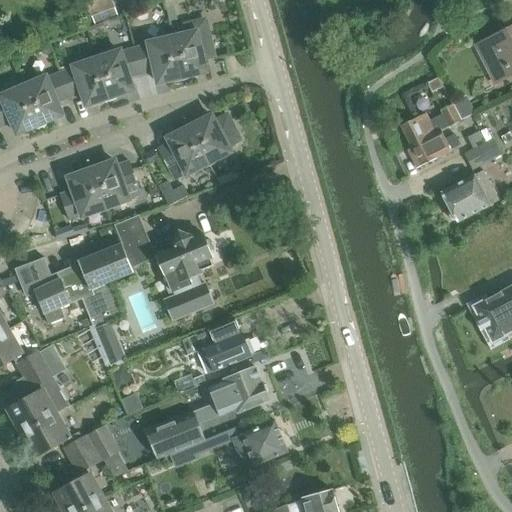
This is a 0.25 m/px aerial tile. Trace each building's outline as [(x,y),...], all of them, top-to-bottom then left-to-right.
[(111,0),(93,0),(85,3),(93,26),(118,16),(111,0)] [(184,3),(183,0),(169,0),(163,3),(166,10),(184,3)] [(178,18),(175,8),(166,11),(169,21),(178,18)] [(174,34),(170,35),(182,82),(185,81),(189,80),(192,78),(195,75),(206,72),(203,61),(215,58),(208,29),(207,30),(204,26),(201,24),(198,22),(194,21),(190,24),(188,27),(187,31),(187,35),(185,35),(182,34),(178,34),(174,34)] [(511,30),(477,48),(491,75),(508,66),(511,74),(511,30)] [(162,40),(159,42),(148,45),(149,46),(134,50),(141,74),(155,71),(158,84),(169,81),(172,82),(175,83),(179,83),(182,82),(170,35),(167,36),(164,38),(162,40)] [(48,45),(39,48),(41,53),(46,56),(51,54),(48,45)] [(98,55),(95,56),(110,102),(114,101),(117,99),(120,97),(123,94),(133,91),(129,78),(141,74),(134,50),(120,53),(120,51),(109,55),(105,54),(102,54),(98,55)] [(86,61),(84,63),(73,67),(74,68),(59,74),(69,98),(82,93),(86,106),(97,102),(102,103),(106,103),(110,102),(95,56),(92,57),(89,59),(86,61)] [(57,103),(69,98),(59,74),(47,78),(46,77),(36,82),(32,81),(28,82),(24,82),(21,84),(40,128),(47,125),(52,119),(63,115),(57,103)] [(439,79),(428,84),(432,93),(443,88),(439,79)] [(2,98),(0,98),(0,127),(12,122),(17,135),(28,130),(32,130),(36,130),(40,128),(21,84),(18,85),(16,87),(13,90),(11,92),(1,97),(2,98)] [(400,126),(410,147),(426,140),(425,139),(439,131),(459,122),(452,106),(441,112),(442,115),(428,122),(424,114),(400,126)] [(187,124),(209,167),(210,168),(213,166),(216,164),(218,161),(220,158),(230,152),(227,147),(238,142),(238,138),(237,134),(236,131),(232,124),(230,121),(228,118),(225,116),(214,121),(211,116),(201,121),(198,121),(194,122),(191,123),(187,124)] [(210,168),(209,167),(187,124),(184,127),(180,130),(178,133),(168,138),(170,143),(158,149),(174,180),(186,174),(187,175),(197,170),(200,170),(203,170),(207,169),(210,168)] [(444,140),(439,131),(425,139),(426,140),(410,147),(411,148),(407,150),(415,168),(436,159),(435,157),(449,151),(448,149),(458,145),(453,136),(444,140)] [(467,140),(473,151),(486,145),(486,144),(485,144),(479,133),(467,140)] [(492,140),(486,144),(486,145),(473,151),(464,156),(473,172),(501,157),(492,140)] [(155,151),(144,156),(148,164),(159,159),(155,151)] [(93,166),(90,167),(106,212),(113,209),(118,204),(129,200),(128,199),(141,195),(129,162),(116,167),(115,162),(104,165),(100,165),(97,165),(93,166)] [(82,171),(79,174),(68,178),(73,191),(60,195),(69,220),(82,216),(82,217),(93,213),(97,214),(102,213),(106,212),(90,167),(86,169),(82,171)] [(220,186),(238,179),(235,171),(217,178),(220,186)] [(488,205),(497,200),(482,171),(440,193),(449,210),(447,214),(450,220),(455,221),(456,223),(488,206),(488,205)] [(175,292),(176,296),(165,301),(174,322),(214,305),(206,284),(201,286),(197,276),(202,274),(201,270),(213,266),(210,260),(213,260),(210,253),(213,252),(213,245),(208,240),(205,241),(203,237),(196,240),(178,233),(175,241),(164,246),(157,243),(154,248),(150,250),(137,218),(115,227),(122,245),(121,245),(131,268),(158,257),(160,264),(157,265),(169,295),(175,292)] [(108,229),(100,231),(102,239),(110,236),(108,229)] [(133,273),(131,268),(121,245),(78,262),(81,271),(50,284),(42,261),(45,260),(44,259),(14,270),(20,285),(22,285),(26,297),(35,293),(48,325),(64,318),(60,309),(70,304),(81,299),(89,319),(92,326),(120,315),(107,283),(133,273)] [(511,284),(471,306),(491,344),(511,333),(511,284)] [(0,335),(9,330),(0,314),(0,297),(4,295),(0,287),(0,335)] [(89,319),(81,322),(84,329),(90,327),(92,326),(89,319)] [(92,326),(90,327),(108,372),(124,366),(126,365),(125,361),(128,360),(113,324),(110,325),(108,320),(92,326)] [(182,342),(188,356),(197,352),(199,358),(206,375),(251,357),(250,354),(254,352),(249,340),(245,341),(241,330),(239,331),(234,321),(182,342)] [(9,330),(0,335),(0,367),(14,360),(16,365),(15,365),(23,378),(46,365),(45,364),(39,354),(38,352),(25,360),(23,355),(23,354),(9,330)] [(50,348),(39,354),(45,364),(56,358),(50,348)] [(53,378),(46,365),(23,378),(30,391),(53,378)] [(131,385),(124,366),(108,372),(116,391),(131,385)] [(224,383),(210,389),(216,404),(221,416),(235,410),(237,415),(268,402),(254,368),(223,381),(224,383)] [(193,380),(196,388),(205,384),(202,377),(203,377),(193,380)] [(6,411),(20,436),(57,415),(43,390),(6,411)] [(136,395),(122,401),(128,416),(143,410),(136,395)] [(216,404),(146,432),(157,458),(203,440),(197,426),(221,416),(216,404)] [(71,438),(57,415),(20,436),(33,460),(71,438)] [(275,422),(232,439),(238,455),(240,454),(247,470),(288,453),(275,422)] [(105,427),(90,435),(104,460),(119,452),(105,427)] [(215,436),(193,444),(197,454),(207,450),(227,442),(223,432),(215,436)] [(63,450),(70,463),(93,450),(85,436),(63,450)] [(100,462),(93,450),(70,463),(77,476),(100,462)] [(52,494),(62,511),(79,511),(104,499),(90,474),(52,494)] [(304,511),(339,511),(333,490),(301,499),(304,511)] [(111,511),(104,499),(79,511),(111,511)]
